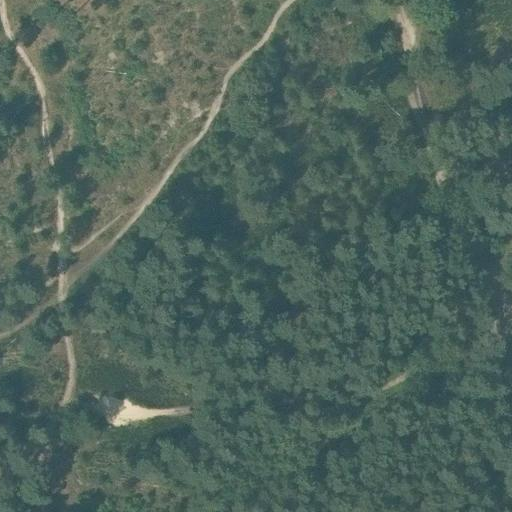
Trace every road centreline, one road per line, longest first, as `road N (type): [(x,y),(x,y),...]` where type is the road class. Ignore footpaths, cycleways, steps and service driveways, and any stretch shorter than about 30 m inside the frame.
road 1 (track): [(487,297),(194,511)]
road 2 (track): [(487,297),(399,0)]
